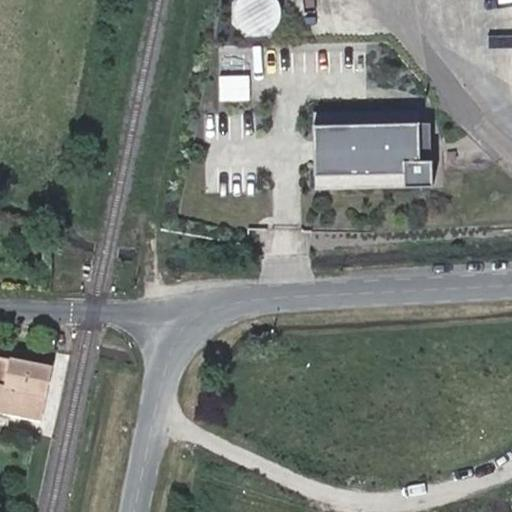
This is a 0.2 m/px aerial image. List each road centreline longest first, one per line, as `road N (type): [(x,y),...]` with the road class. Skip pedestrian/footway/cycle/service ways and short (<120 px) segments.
road 1 (residential): [(511,286),(246,301),(193,317)]
road 2 (residential): [(193,317),(170,349),(133,511)]
road 3 (residential): [(0,310),(193,317)]
